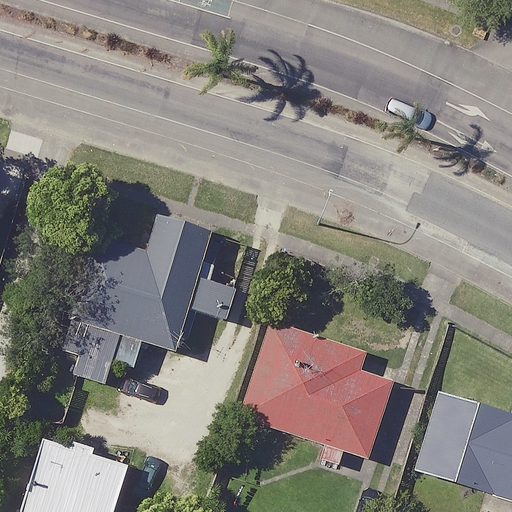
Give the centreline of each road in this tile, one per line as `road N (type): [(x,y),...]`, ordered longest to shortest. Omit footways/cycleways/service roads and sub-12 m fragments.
road 1 (secondary): [(511,230),(263,127),(0,48)]
road 2 (secondary): [(114,0),(336,67),(511,147)]
